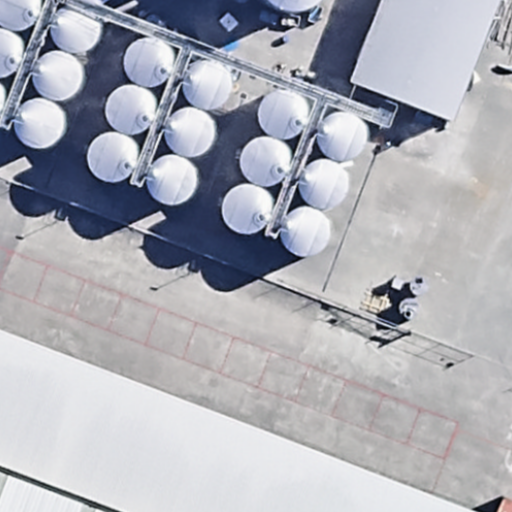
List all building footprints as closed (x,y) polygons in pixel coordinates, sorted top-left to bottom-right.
[(0,0),(0,133),(54,154),(112,0),(0,0)] [(227,0),(305,27),(314,0),(227,0)] [(504,0),(383,0),(348,93),(453,134),(504,0)] [(91,170),(136,189),(184,208),(233,84),(141,47),(91,170)] [(218,222),(270,239),(322,256),(365,126),(261,91),(218,222)] [(0,511),(511,511),(511,480),(0,281),(0,511)]
